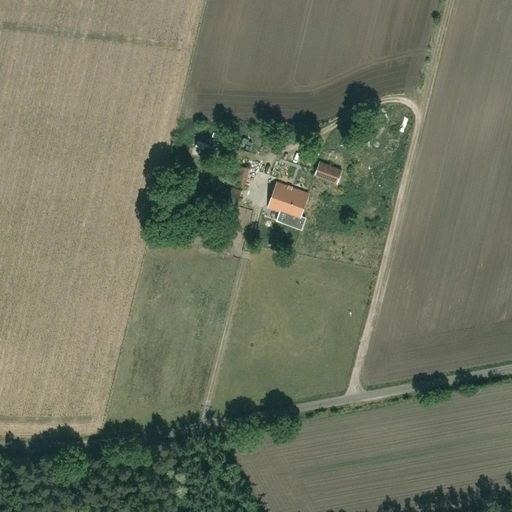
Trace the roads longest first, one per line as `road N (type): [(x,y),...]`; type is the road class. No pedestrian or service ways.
road 1 (residential): [(0,440),(104,445),(511,372)]
road 2 (track): [(447,0),(350,401)]
